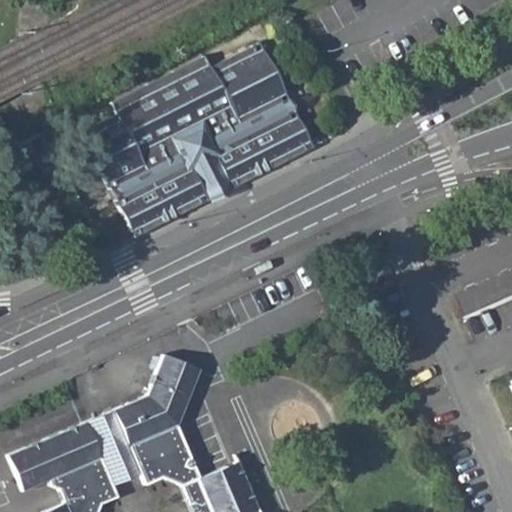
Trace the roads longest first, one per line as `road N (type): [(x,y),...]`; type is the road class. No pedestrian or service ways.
road 1 (tertiary): [(0,353),(368,167)]
road 2 (residential): [(511,506),(368,167)]
road 3 (tertiary): [(511,76),(423,120),(368,167)]
road 4 (tertiary): [(368,167),(442,159),(511,135)]
